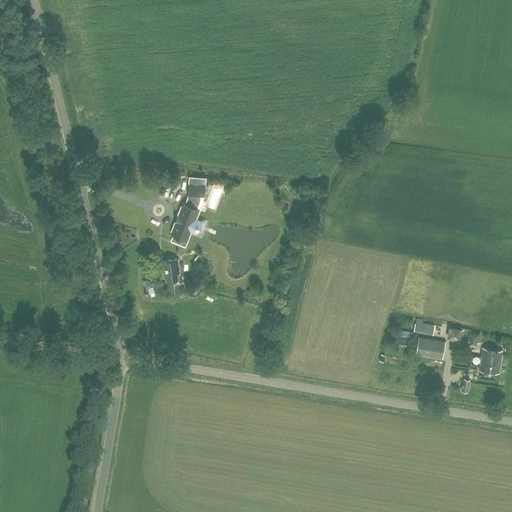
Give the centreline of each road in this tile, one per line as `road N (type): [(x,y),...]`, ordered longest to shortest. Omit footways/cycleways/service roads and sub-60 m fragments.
road 1 (unclassified): [(511,421),(123,359)]
road 2 (unclassified): [(123,359),(33,0)]
road 3 (unclassified): [(98,511),(123,359)]
road 4 (track): [(0,338),(123,359)]
